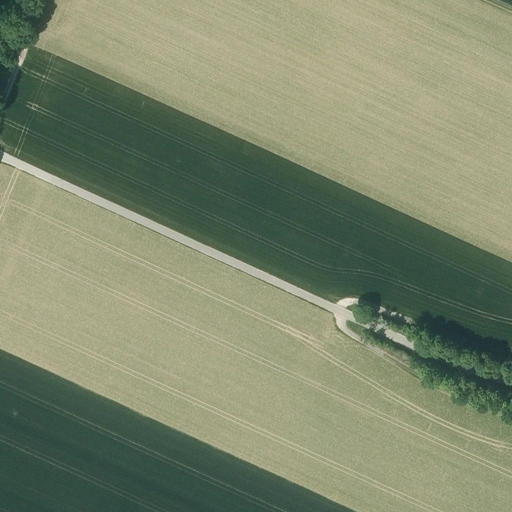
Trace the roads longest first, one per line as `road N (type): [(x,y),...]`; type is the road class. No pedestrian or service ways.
road 1 (track): [(0,156),(511,388)]
road 2 (track): [(511,418),(450,395),(351,339),(337,320),(345,305),(363,304),(511,355)]
